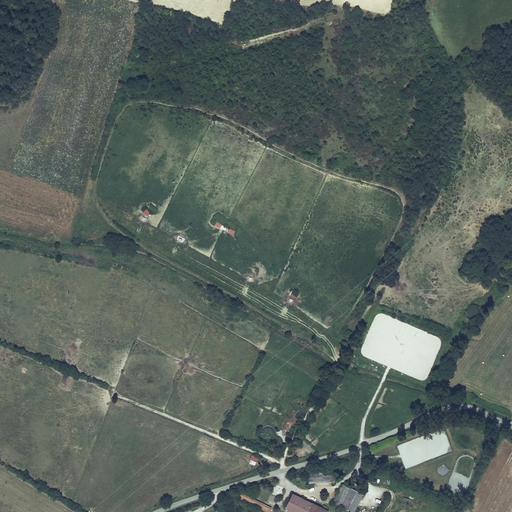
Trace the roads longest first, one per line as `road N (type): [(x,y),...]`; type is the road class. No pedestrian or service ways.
road 1 (track): [(417,0),(448,81),(444,151),(280,471)]
road 2 (tertiary): [(511,427),(454,406),(346,451),(157,511)]
